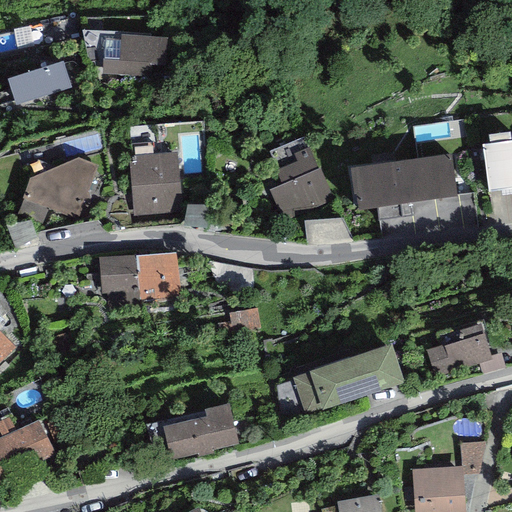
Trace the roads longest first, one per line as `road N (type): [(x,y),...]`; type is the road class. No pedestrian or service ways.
road 1 (residential): [(511,375),(258,455),(10,511)]
road 2 (residential): [(0,263),(132,240),(319,257),(511,235)]
